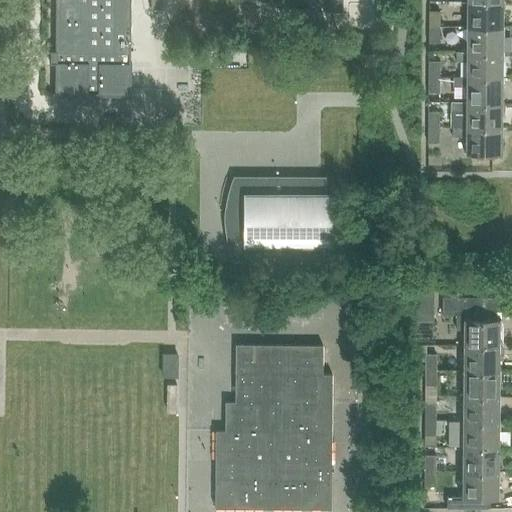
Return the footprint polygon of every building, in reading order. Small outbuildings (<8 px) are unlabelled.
[(55,0),(55,51),(51,51),(51,52),(51,62),(55,62),(54,95),(87,95),(87,93),(98,93),(98,95),(130,95),(131,63),(129,63),(129,0),(55,0)] [(161,0),(150,0),(150,10),(161,10),(161,0)] [(329,0),(329,13),(330,13),(342,13),(342,0),(329,0)] [(501,27),(501,1),(466,1),(465,26),(501,27)] [(427,26),(439,27),(439,11),(428,11),(427,26)] [(438,42),(439,27),(427,26),(427,42),(438,42)] [(501,52),(501,27),(465,26),(465,51),(501,52)] [(501,52),(465,51),(454,51),(454,61),(465,61),(465,76),(501,77),(501,52)] [(427,77),(438,77),(438,61),(427,61),(427,77)] [(501,77),(465,76),(451,76),(451,86),(465,86),(465,102),(501,102),(501,77)] [(438,92),(438,77),(427,77),(427,92),(438,92)] [(501,102),(465,102),(449,101),(449,111),(465,111),(465,127),(500,127),(501,102)] [(438,112),(428,112),(427,112),(427,127),(438,127),(438,112)] [(438,143),(438,127),(427,127),(426,143),(438,143)] [(500,127),(465,127),(451,127),(451,137),(464,137),(464,152),(464,153),(500,153),(500,127)] [(324,194),(324,179),(234,178),(233,182),(231,186),(230,191),(229,194),(228,199),(227,203),(226,208),(226,212),(226,219),(226,225),(226,228),(226,233),(227,238),(228,241),(229,246),(230,249),(231,253),(233,257),(234,260),(315,260),(315,245),(331,245),(331,194),(324,194)] [(495,319),(495,297),(441,296),(441,313),(455,313),(455,329),(462,329),(462,345),(498,345),(498,319),(495,319)] [(424,319),(424,335),(435,335),(435,319),(424,319)] [(320,374),(320,345),(233,345),(233,402),(224,402),(224,431),(214,431),(214,509),(330,509),(330,374),(320,374)] [(498,371),(498,345),(462,345),(462,370),(498,371)] [(424,369),(435,370),(435,354),(424,354),(424,369)] [(177,355),(167,355),(162,355),(162,377),(176,377),(177,355)] [(435,385),(435,370),(424,369),(424,385),(435,385)] [(498,396),(498,371),(462,370),(461,396),(498,396)] [(176,385),(166,384),(166,408),(176,409),(176,385)] [(497,421),(498,396),(461,396),(461,421),(497,421)] [(424,420),(435,420),(435,405),(424,404),(424,420)] [(435,436),(435,420),(424,420),(423,436),(435,436)] [(497,446),(497,421),(461,421),(448,421),(448,446),(461,446),(497,446)] [(497,471),(497,446),(461,446),(461,471),(497,471)] [(423,471),(434,471),(434,455),(423,455),(423,471)] [(434,486),(434,471),(423,471),(423,486),(434,486)] [(497,497),(497,471),(461,471),(461,497),(446,497),(446,507),(488,508),(488,497),(497,497)]
